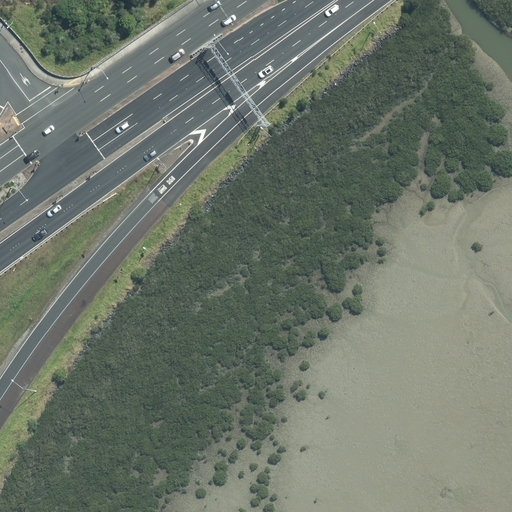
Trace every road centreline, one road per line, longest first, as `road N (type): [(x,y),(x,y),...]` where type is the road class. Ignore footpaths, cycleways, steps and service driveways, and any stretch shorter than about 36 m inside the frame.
road 1 (motorway): [(352,0),(0,257)]
road 2 (primary): [(310,0),(72,162)]
road 3 (primary): [(52,133),(246,0)]
